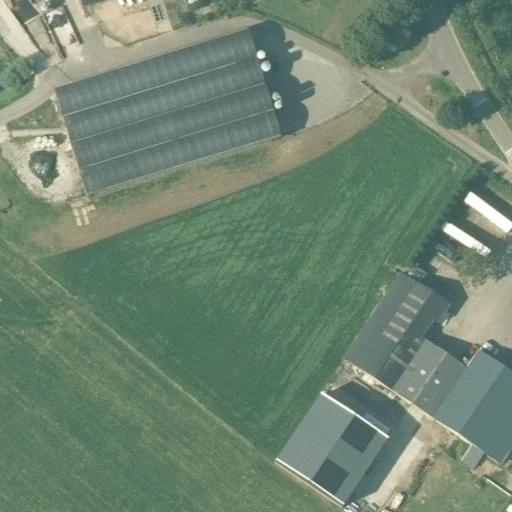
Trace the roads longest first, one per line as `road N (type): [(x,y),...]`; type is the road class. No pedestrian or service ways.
road 1 (track): [(511,172),(384,85),(277,31),(237,26),(59,76)]
road 2 (unclassified): [(511,167),(464,95),(426,0)]
